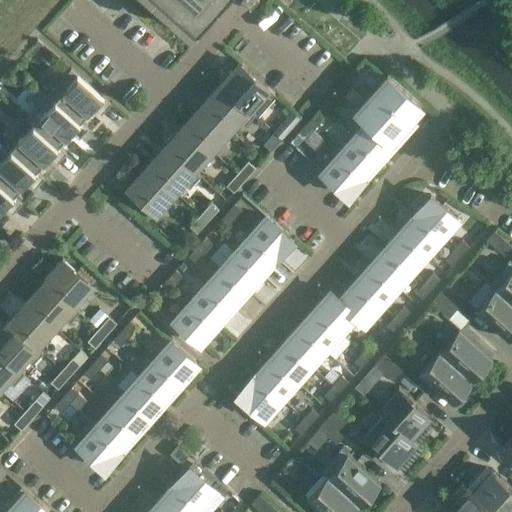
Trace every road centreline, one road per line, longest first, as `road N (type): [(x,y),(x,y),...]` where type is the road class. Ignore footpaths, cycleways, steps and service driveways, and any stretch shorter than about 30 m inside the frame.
road 1 (residential): [(189,415),(343,238)]
road 2 (residential): [(343,238),(428,141),(511,201)]
road 3 (residential): [(323,87),(238,11),(165,93)]
road 4 (residential): [(511,375),(392,511)]
road 5 (residential): [(165,93),(71,200)]
road 6 (residential): [(101,509),(189,415)]
road 7 (residential): [(165,93),(76,11)]
